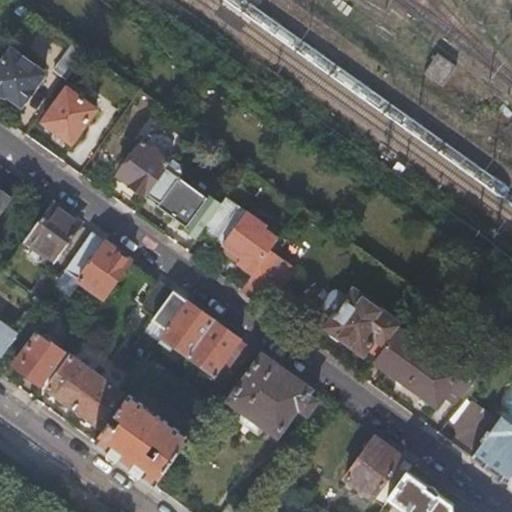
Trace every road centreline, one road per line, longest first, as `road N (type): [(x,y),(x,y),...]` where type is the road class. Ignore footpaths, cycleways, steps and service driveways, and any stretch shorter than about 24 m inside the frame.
road 1 (residential): [(511,511),(0,137)]
road 2 (residential): [(0,403),(147,511)]
